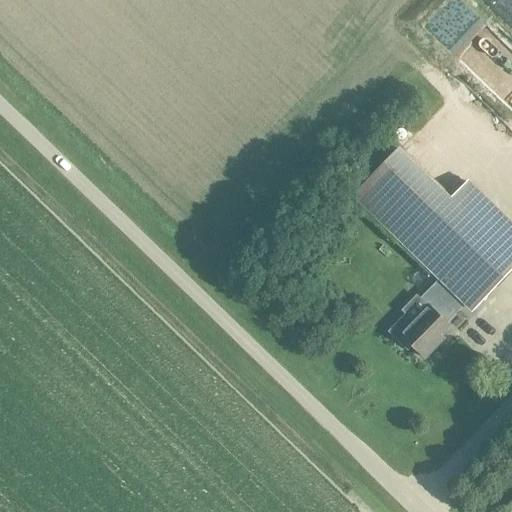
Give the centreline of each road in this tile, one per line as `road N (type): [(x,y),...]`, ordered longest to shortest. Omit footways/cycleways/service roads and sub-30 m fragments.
road 1 (unclassified): [(421,511),(0,95)]
road 2 (track): [(412,503),(511,393)]
